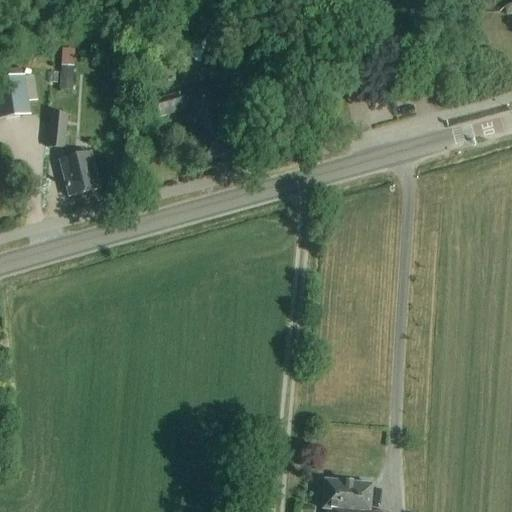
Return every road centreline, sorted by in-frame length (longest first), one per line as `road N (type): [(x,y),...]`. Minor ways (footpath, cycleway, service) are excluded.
road 1 (tertiary): [(0,269),(511,122)]
road 2 (track): [(297,182),(304,227),(278,511)]
road 3 (track): [(368,162),(344,60),(306,0)]
